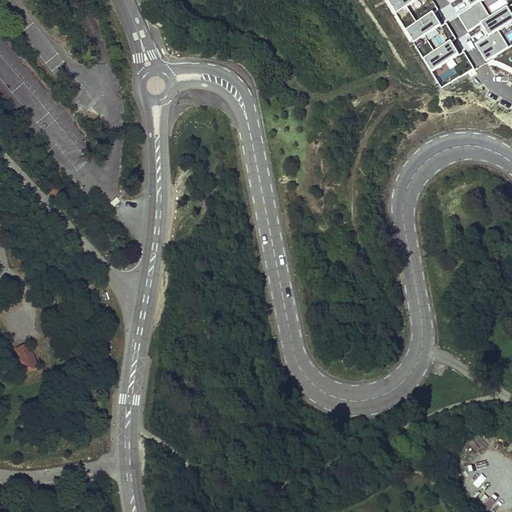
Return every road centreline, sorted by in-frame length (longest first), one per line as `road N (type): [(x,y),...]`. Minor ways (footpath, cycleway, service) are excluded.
road 1 (residential): [(249,130),(295,363),(321,393),(343,401),(389,393),(420,351),(401,215),(412,176),(455,145),(487,148),(511,163)]
road 2 (unclassified): [(142,93),(152,192),(122,398),(127,511)]
road 3 (unclassified): [(141,511),(135,399),(160,257),(167,96)]
road 4 (residential): [(249,130),(248,107),(228,76),(163,71)]
